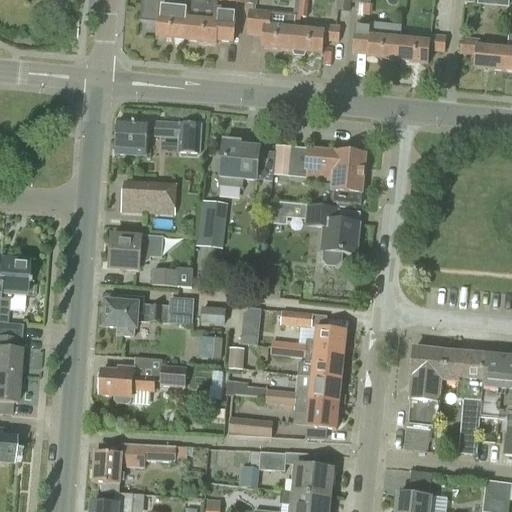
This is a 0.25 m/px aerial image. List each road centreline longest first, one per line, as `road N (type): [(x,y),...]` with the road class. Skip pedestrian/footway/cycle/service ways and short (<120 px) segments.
road 1 (unclassified): [(404,109),(100,79)]
road 2 (tertiary): [(64,511),(86,207)]
road 3 (residential): [(387,317),(404,109)]
road 4 (residential): [(511,475),(370,457)]
road 5 (residential): [(370,457),(387,317)]
road 6 (tertiary): [(86,207),(100,79)]
road 7 (residential): [(511,327),(387,317)]
